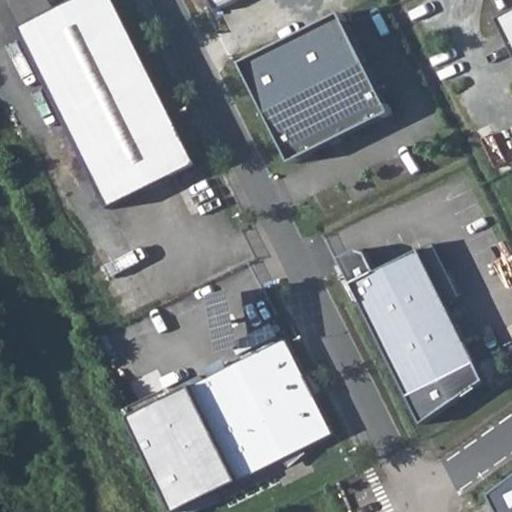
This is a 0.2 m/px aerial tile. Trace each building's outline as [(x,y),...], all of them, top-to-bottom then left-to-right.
[(118,0),(77,0),(21,28),(111,211),(200,167),(118,0)] [(210,0),(217,12),(241,0),(210,0)] [(344,13),(243,64),(293,165),(394,114),(344,13)] [(511,42),(511,14),(501,20),(511,42)] [(341,259),(425,428),(488,384),(422,251),(378,273),(369,253),(359,250),(341,259)] [(289,338),(137,411),(184,508),(335,435),(313,389),(289,338)] [(499,511),(511,511),(511,478),(491,495),(499,511)]
